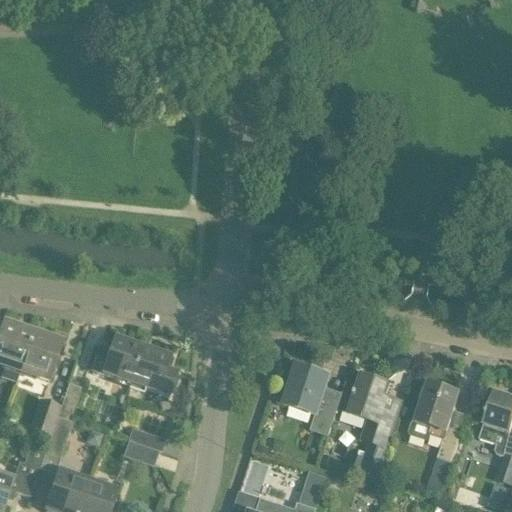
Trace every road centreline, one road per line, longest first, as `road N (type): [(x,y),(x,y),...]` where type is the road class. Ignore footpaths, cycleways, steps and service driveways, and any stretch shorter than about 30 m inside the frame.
road 1 (unclassified): [(228,298),(254,0)]
road 2 (unclassified): [(511,349),(228,298)]
road 3 (residential): [(228,298),(100,301),(0,288)]
road 4 (residential): [(200,511),(222,409),(228,298)]
